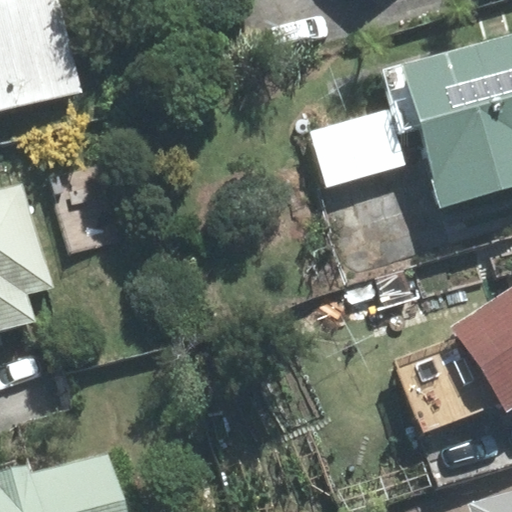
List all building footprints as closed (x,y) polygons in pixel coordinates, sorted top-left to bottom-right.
[(0,122),(81,99),(52,0),(11,0),(0,3),(0,122)] [(511,45),(394,80),(435,221),(511,198),(511,45)] [(304,142),(321,195),(402,169),(385,116),(304,142)] [(21,192),(0,197),(0,342),(36,333),(28,303),(50,297),(21,192)] [(446,350),(388,373),(417,444),(490,414),(499,427),(511,417),(511,296),(442,344),(446,350)] [(27,475),(0,483),(0,511),(118,511),(104,462),(30,484),(27,475)] [(511,511),(511,502),(480,511),(511,511)]
